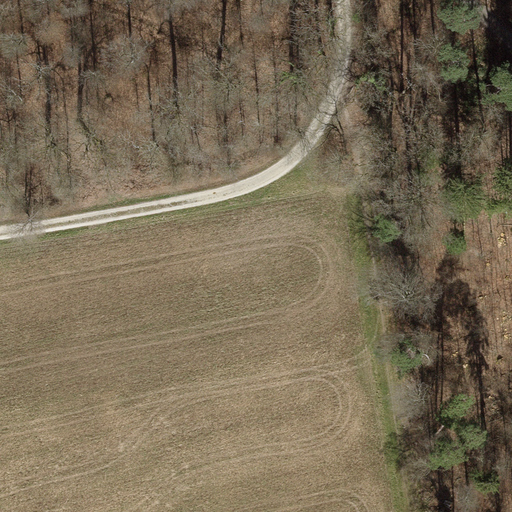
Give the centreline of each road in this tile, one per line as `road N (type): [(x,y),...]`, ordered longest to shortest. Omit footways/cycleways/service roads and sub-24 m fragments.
road 1 (track): [(427,511),(337,91),(340,0)]
road 2 (track): [(0,235),(220,195),(263,179),(298,156),(337,91)]
